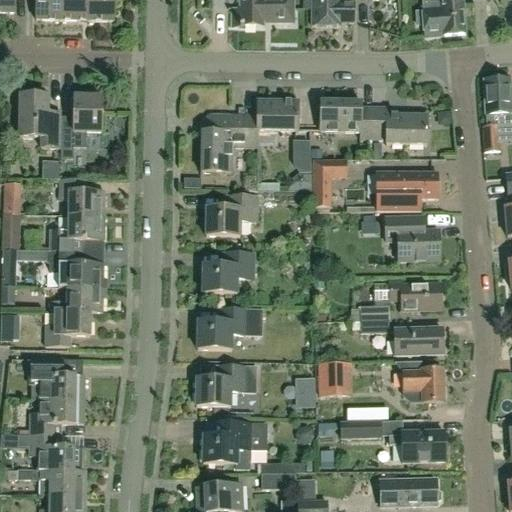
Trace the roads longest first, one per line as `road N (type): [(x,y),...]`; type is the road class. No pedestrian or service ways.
road 1 (residential): [(479,511),(479,279),(457,60)]
road 2 (residential): [(127,511),(147,349),(153,62)]
road 3 (residential): [(153,62),(457,60)]
road 4 (residential): [(153,62),(0,54)]
